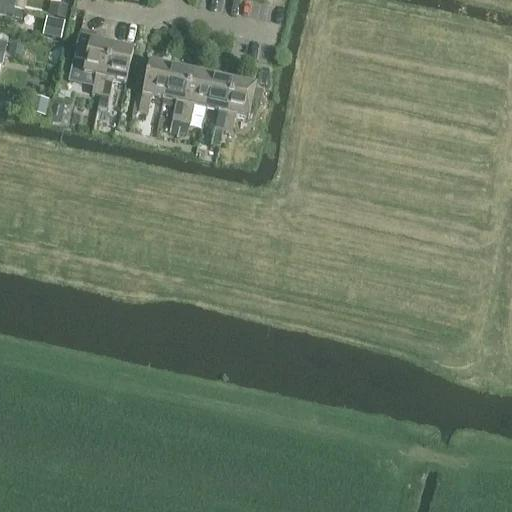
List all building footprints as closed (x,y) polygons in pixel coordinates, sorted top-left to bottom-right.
[(0,0),(0,7),(14,11),(14,10),(16,0),(0,0)] [(0,19),(12,22),(12,20),(22,22),(24,12),(14,10),(14,11),(0,7),(0,19)] [(63,25),(45,21),(42,39),(59,43),(63,25)] [(80,35),(72,67),(68,85),(93,91),(92,96),(101,98),(112,49),(99,46),(100,40),(80,35)] [(0,56),(4,57),(13,59),(15,48),(0,44),(0,56)] [(112,49),(101,98),(109,100),(113,83),(126,86),(133,54),(112,49)] [(152,100),(164,103),(171,71),(149,66),(138,115),(148,117),(152,100)] [(181,125),(192,75),(171,71),(164,103),(176,106),(172,123),(181,125)] [(193,110),(206,112),(213,80),(192,75),(181,125),(190,127),(193,110)] [(223,134),(234,85),(213,80),(206,112),(218,115),(214,132),(223,134)] [(256,90),(234,85),(223,134),(232,136),(236,119),(249,122),(256,90)] [(48,105),(31,101),(27,117),(44,121),(48,105)]
